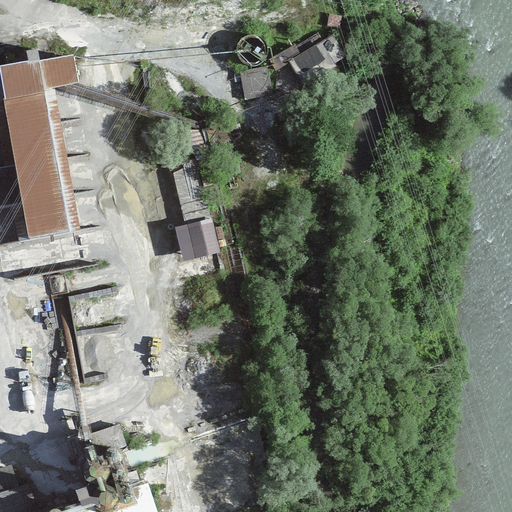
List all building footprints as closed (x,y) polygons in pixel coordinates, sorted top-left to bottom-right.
[(335,35),(294,57),(304,75),(345,53),(335,35)] [(0,209),(6,208),(13,246),(75,234),(46,88),(67,84),(62,57),(0,69),(0,209)] [(213,217),(176,223),(182,256),(219,250),(213,217)] [(30,511),(23,490),(14,493),(6,470),(0,471),(0,511),(30,511)] [(150,511),(141,483),(61,510),(61,511),(150,511)]
